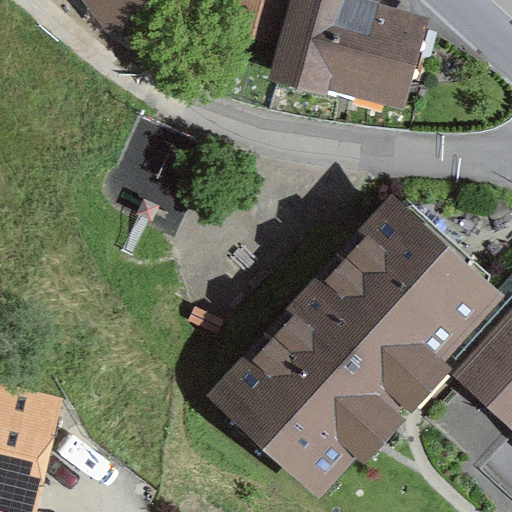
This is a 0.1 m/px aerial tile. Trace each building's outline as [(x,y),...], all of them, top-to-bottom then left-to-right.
[(234,0),(228,24),(278,37),(287,0),(234,0)] [(371,20),(376,0),(298,0),(280,68),(321,80),(323,72),(392,91),(409,30),(371,20)] [(223,392),(319,480),(488,296),(392,208),(223,392)] [(511,319),(466,370),(511,412),(511,319)] [(0,486),(26,493),(49,400),(0,387),(0,486)]
